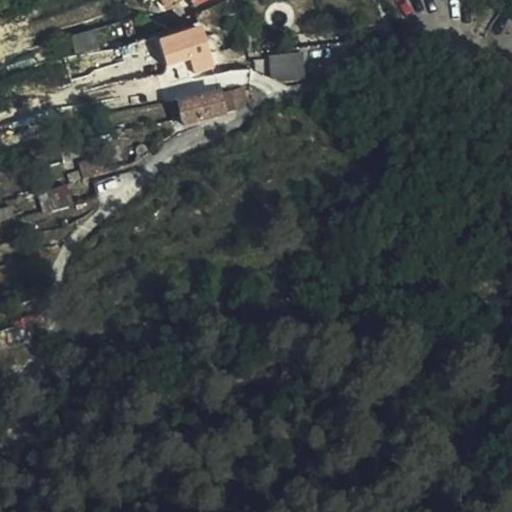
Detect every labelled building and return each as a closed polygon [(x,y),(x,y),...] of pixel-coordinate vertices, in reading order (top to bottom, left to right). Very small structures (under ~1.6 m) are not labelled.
[(304,6),(289,9),(289,10),(290,11),(291,13),(292,14),(292,16),(293,18),(292,19),(292,21),(292,23),(291,24),(290,26),(307,22),(304,6)] [(396,34),(371,32),(370,42),(395,44),(396,34)] [(190,54),(210,53),(210,48),(209,48),(208,47),(207,46),(207,45),(190,45),(190,54)] [(302,55),(269,59),(272,83),(304,79),(302,55)] [(228,64),(217,65),(217,74),(229,73),(228,64)] [(168,78),(175,102),(178,102),(186,100),(195,97),(188,73),(168,78)] [(233,94),(238,111),(240,109),(247,103),(243,90),(235,94),(233,94)] [(179,108),(184,125),(238,111),(233,94),(179,108)] [(100,158),(82,163),(83,171),(85,177),(85,181),(112,173),(109,162),(102,164),(100,158)] [(85,177),(83,171),(69,177),(71,182),(85,177)] [(69,188),(30,200),(35,216),(74,205),(69,188)] [(94,238),(78,256),(86,264),(101,246),(94,238)]
